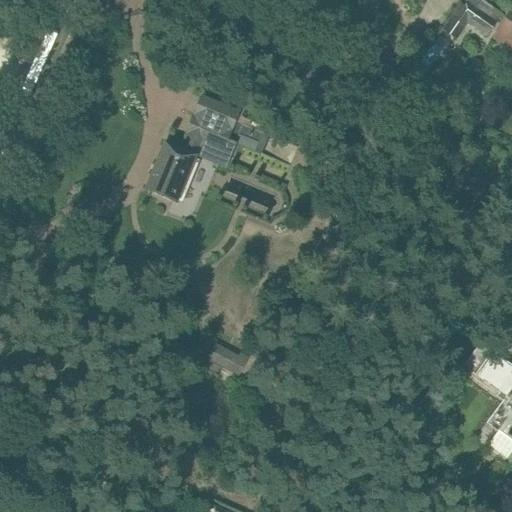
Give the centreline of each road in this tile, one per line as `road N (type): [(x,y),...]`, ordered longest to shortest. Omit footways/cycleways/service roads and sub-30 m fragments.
road 1 (residential): [(511,185),(228,0)]
road 2 (tertiary): [(0,165),(73,0)]
